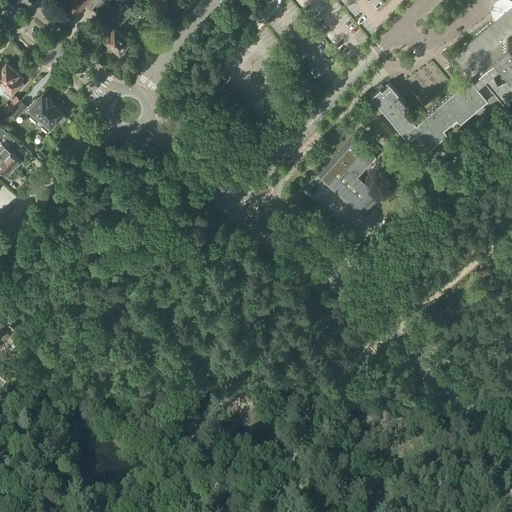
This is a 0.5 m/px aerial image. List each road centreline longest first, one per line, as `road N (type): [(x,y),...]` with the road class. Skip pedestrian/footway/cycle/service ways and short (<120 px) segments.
road 1 (track): [(287,471),(301,440),(298,409),(511,230)]
road 2 (tertiary): [(273,230),(393,333),(511,460)]
road 3 (residential): [(0,251),(111,125)]
road 4 (tertiary): [(111,96),(0,4)]
road 5 (track): [(165,511),(205,477),(287,471)]
road 6 (residential): [(139,93),(217,0)]
